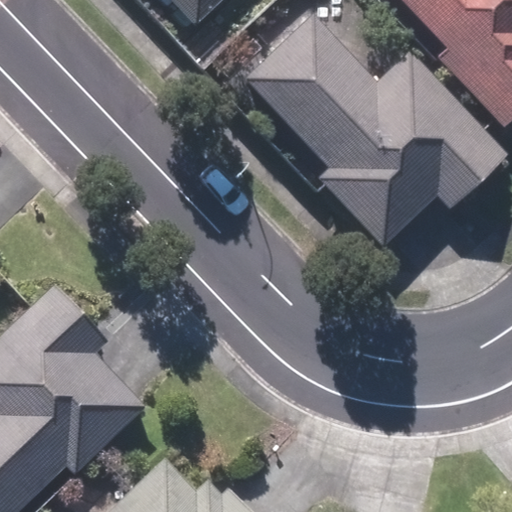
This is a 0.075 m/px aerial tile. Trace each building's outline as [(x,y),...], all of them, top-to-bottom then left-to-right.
[(209,0),(148,0),(180,30),(209,0)] [(504,160),(341,0),(315,0),(221,96),(397,269),(427,238),(504,160)] [(511,0),(374,0),(511,141),(511,0)] [(122,364),(45,285),(0,328),(0,511),(44,511),(159,402),(122,364)] [(237,511),(172,447),(107,511),(237,511)]
